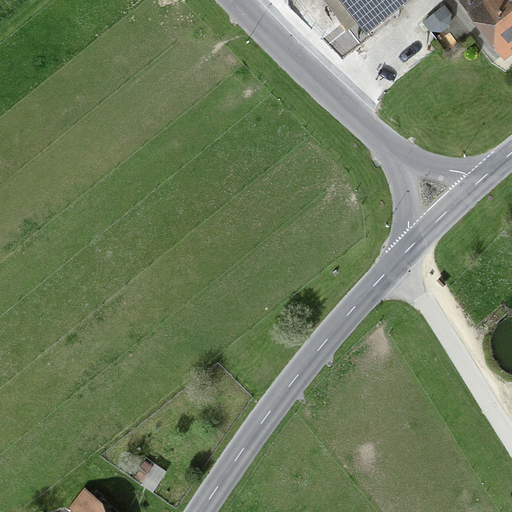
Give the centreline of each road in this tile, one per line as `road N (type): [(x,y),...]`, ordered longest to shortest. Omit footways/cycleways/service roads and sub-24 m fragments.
road 1 (tertiary): [(448,209),(280,391),(197,511)]
road 2 (residential): [(241,0),(448,209)]
